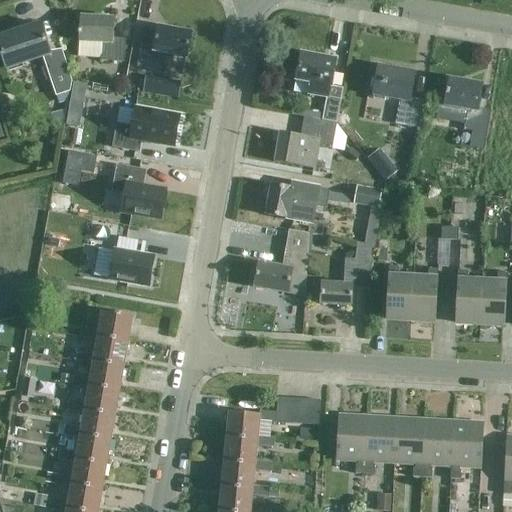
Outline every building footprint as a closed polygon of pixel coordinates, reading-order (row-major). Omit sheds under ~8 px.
[(116,19),(83,17),(80,58),(102,60),(102,63),(126,65),(127,42),(114,41),(116,19)] [(74,83),(73,80),(66,58),(54,61),(42,24),(0,38),(0,47),(8,70),(44,58),(57,97),(71,93),(74,83)] [(166,54),(188,58),(192,33),(159,27),(155,49),(143,46),(139,68),(163,72),(166,54)] [(331,87),(332,87),(337,60),(302,54),(299,68),(296,69),(295,76),(297,78),(295,92),(327,98),(323,121),(338,124),(343,95),(330,92),(331,87)] [(416,74),(379,68),(375,96),(375,100),(387,102),(387,98),(402,100),(397,125),(420,129),(425,102),(412,99),(416,74)] [(462,147),(485,151),(492,112),(480,110),(484,86),(450,80),(446,102),(441,102),(438,121),(466,126),(462,147)] [(155,95),(157,83),(146,81),(144,93),(155,95)] [(72,99),(84,101),(86,86),(74,84),(72,99)] [(80,128),(83,111),(70,108),(67,126),(80,128)] [(52,114),(54,122),(63,120),(65,110),(52,114)] [(117,125),(113,149),(140,154),(143,141),(175,147),(180,118),(136,110),(133,127),(117,125)] [(276,163),(310,169),(313,148),(333,151),(338,124),(313,120),(310,135),(302,133),(302,137),(281,133),(276,163)] [(398,173),(392,165),(380,175),(386,183),(398,173)] [(118,166),(114,191),(125,193),(122,213),(162,220),(167,191),(143,187),(146,171),(118,166)] [(288,220),(288,219),(315,223),(318,208),(327,210),(331,192),(293,185),(292,190),(272,186),(266,216),(288,220)] [(355,199),(380,204),(382,192),(357,187),(355,199)] [(382,210),(372,208),(371,216),(381,217),(382,210)] [(118,237),(129,239),(131,229),(120,227),(118,237)] [(450,241),(451,228),(442,228),(442,240),(450,241)] [(451,228),(450,241),(458,241),(459,229),(451,228)] [(309,235),(290,231),(283,268),(259,264),(255,288),(289,294),(292,276),(307,279),(309,235)] [(369,292),(371,292),(372,275),(376,246),(359,244),(357,261),(347,259),(345,284),(324,283),(322,305),(352,307),(353,285),(370,286),(369,292)] [(378,263),(387,263),(387,250),(378,250),(378,263)] [(115,252),(110,280),(150,287),(155,260),(115,252)] [(412,321),(414,278),(400,277),(400,268),(390,267),(387,320),(412,321)] [(437,322),(440,270),(430,269),(429,279),(414,278),(412,321),(437,322)] [(481,325),(484,282),(469,281),(469,272),(459,271),(457,323),(481,325)] [(506,326),(509,274),(499,273),(498,283),(484,282),(481,325),(506,326)] [(129,341),(133,316),(103,311),(100,330),(83,327),(81,337),(98,340),(99,336),(129,341)] [(125,366),(129,341),(99,336),(98,340),(95,355),(78,352),(77,362),(93,365),(94,360),(125,366)] [(120,390),(125,366),(94,360),(93,365),(91,379),(74,376),(72,386),(89,389),(90,385),(120,390)] [(71,385),(73,377),(62,375),(61,383),(71,385)] [(24,378),(21,397),(34,399),(36,380),(24,378)] [(116,415),(120,390),(90,385),(89,389),(87,404),(70,401),(68,411),(85,414),(86,409),(116,415)] [(289,424),(290,399),(279,399),(278,413),(279,413),(278,423),(289,424)] [(299,424),(300,400),(290,399),(289,424),(299,424)] [(310,425),(311,400),(300,400),(299,424),(310,425)] [(320,425),(322,401),(311,400),(310,425),(320,425)] [(112,439),(116,415),(86,409),(85,414),(82,428),(65,425),(64,435),(80,438),(81,434),(112,439)] [(279,413),(278,413),(261,412),(261,415),(231,412),(228,438),(259,441),(259,436),(261,421),(278,423),(279,413)] [(366,475),(369,419),(340,417),(338,460),(357,461),(357,474),(366,475)] [(396,463),(398,420),(369,419),(366,475),(375,475),(376,462),(396,463)] [(424,478),(427,422),(398,420),(396,463),(415,464),(414,478),(424,478)] [(452,466),(455,423),(427,422),(424,478),(433,479),(434,465),(452,466)] [(483,468),(485,425),(455,423),(452,466),(452,480),(462,480),(463,466),(483,468)] [(317,442),(317,431),(301,430),(300,441),(317,442)] [(107,463),(112,439),(81,434),(80,438),(78,453),(61,450),(59,459),(76,462),(77,458),(107,463)] [(275,448),(276,438),(259,436),(259,441),(228,438),(226,463),(256,466),(257,461),(258,446),(275,448)] [(103,488),(107,463),(77,458),(76,462),(74,477),(57,474),(55,484),(72,487),(73,483),(103,488)] [(273,473),(274,463),(257,461),(256,466),(226,463),(223,487),(254,490),(254,486),(256,471),(273,473)] [(96,511),(98,511),(103,488),(73,483),(72,487),(69,501),(52,498),(51,508),(67,511),(68,507),(96,511)] [(271,490),(271,488),(254,486),(254,490),(223,487),(220,511),(251,511),(252,511),(253,496),(270,498),(271,490)] [(270,498),(278,498),(279,491),(271,490),(270,498)]
